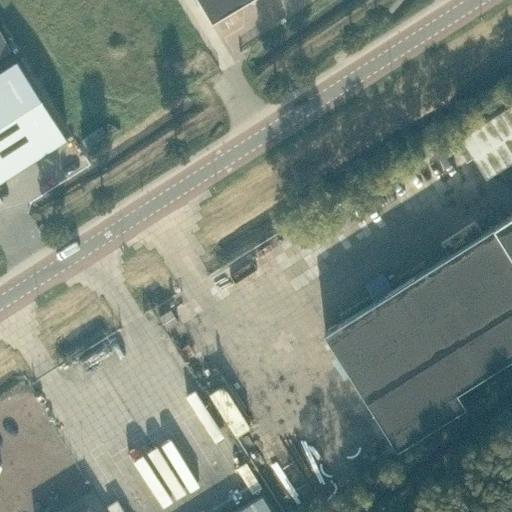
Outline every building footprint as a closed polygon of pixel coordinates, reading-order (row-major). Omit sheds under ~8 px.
[(32,0),(0,0),(0,8),(6,19),(34,3),(32,0)] [(199,0),(212,22),(231,11),(234,0),(199,0)] [(0,56),(10,50),(0,32),(0,56)] [(18,58),(0,69),(0,179),(68,136),(18,58)] [(511,102),(461,135),(487,176),(511,159),(511,102)] [(425,190),(460,170),(441,137),(406,156),(425,190)] [(353,213),(371,214),(371,196),(354,196),(353,213)] [(511,213),(494,225),(325,331),(367,399),(398,446),(467,404),(458,390),(511,355),(511,213)] [(159,316),(167,329),(178,322),(171,309),(159,316)] [(105,384),(121,375),(116,367),(101,376),(105,384)] [(274,511),(263,494),(234,511),(274,511)]
